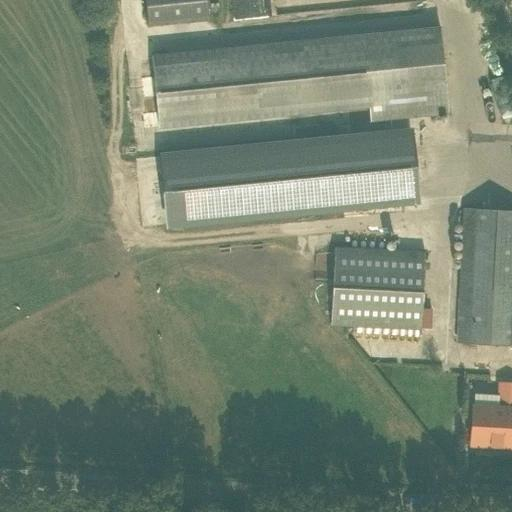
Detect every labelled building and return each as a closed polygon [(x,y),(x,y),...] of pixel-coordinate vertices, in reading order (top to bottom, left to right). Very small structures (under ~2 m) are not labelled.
[(212,18),(210,0),(147,0),(149,22),(212,18)] [(447,113),(439,24),(150,53),(157,126),(368,107),(369,121),(447,113)] [(410,132),(159,157),(166,225),(416,200),(410,132)] [(458,342),(511,344),(511,210),(464,208),(458,342)] [(335,248),(331,323),(420,327),(425,252),(335,248)] [(511,446),(511,383),(499,383),(498,407),(472,406),(470,444),(511,446)]
